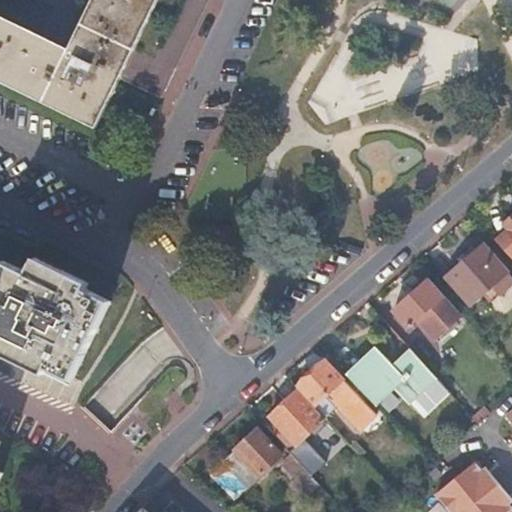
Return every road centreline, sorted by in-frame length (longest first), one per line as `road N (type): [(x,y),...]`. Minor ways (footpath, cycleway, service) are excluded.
road 1 (residential): [(244,0),(141,237),(148,278),(233,392)]
road 2 (residential): [(511,154),(233,392)]
road 3 (residential): [(233,392),(112,511)]
